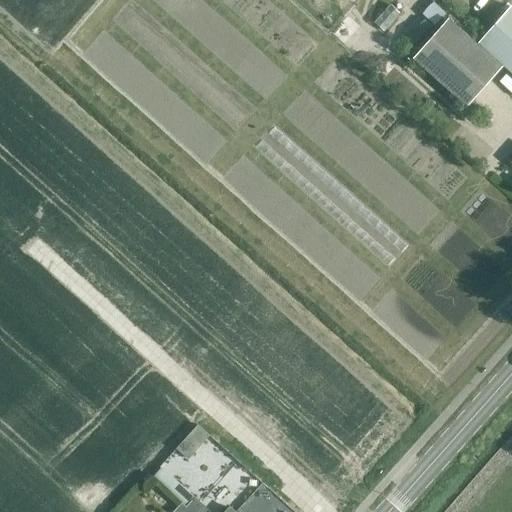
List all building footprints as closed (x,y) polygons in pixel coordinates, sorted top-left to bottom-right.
[(511,71),(511,9),(481,43),(511,71)] [(469,106),(504,67),(450,18),(415,57),(469,106)] [(185,445),(174,464),(183,468),(193,449),(185,445)] [(187,508),(195,499),(162,469),(155,478),(182,504),(187,508)] [(233,511),(229,508),(225,511),(208,511),(195,499),(187,508),(182,504),(174,511),(233,511)]
